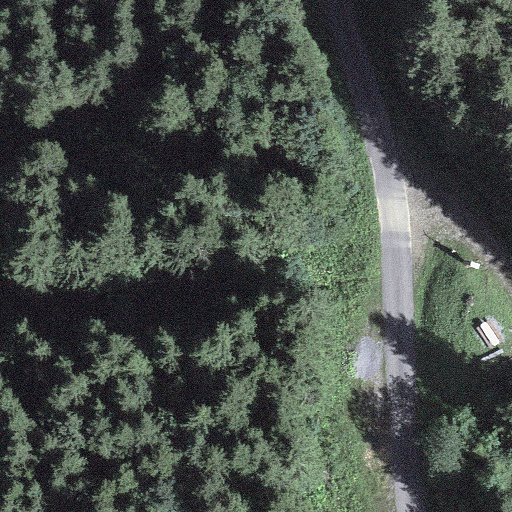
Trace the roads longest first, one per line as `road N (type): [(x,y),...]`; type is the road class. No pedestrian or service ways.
road 1 (track): [(390,179),(417,511)]
road 2 (track): [(340,0),(390,179)]
road 3 (track): [(511,277),(476,230),(390,179)]
